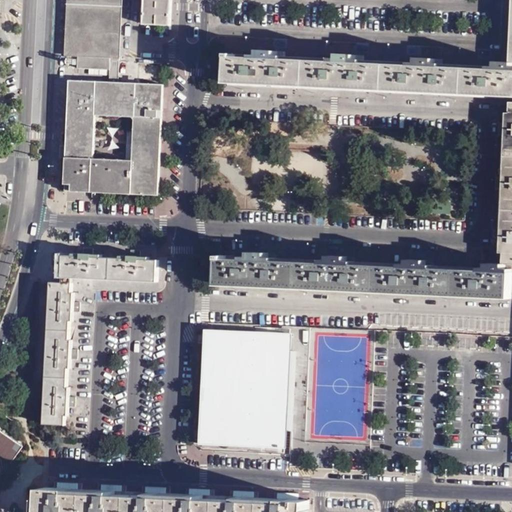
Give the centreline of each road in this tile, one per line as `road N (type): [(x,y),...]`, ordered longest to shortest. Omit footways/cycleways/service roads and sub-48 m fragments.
road 1 (residential): [(192,99),(486,115),(481,238),(185,224)]
road 2 (residential): [(204,30),(496,47),(498,0)]
road 3 (residential): [(182,298),(511,310)]
road 4 (secondary): [(38,219),(51,0)]
road 5 (secondary): [(31,0),(18,218)]
road 6 (residential): [(173,482),(387,490)]
road 7 (residential): [(182,298),(173,482)]
road 8 (residential): [(38,219),(185,224)]
road 9 (residential): [(45,478),(173,482)]
road 10 (residential): [(192,99),(185,224)]
road 11 (residential): [(387,490),(511,494)]
road 12 (secondary): [(0,335),(38,219)]
